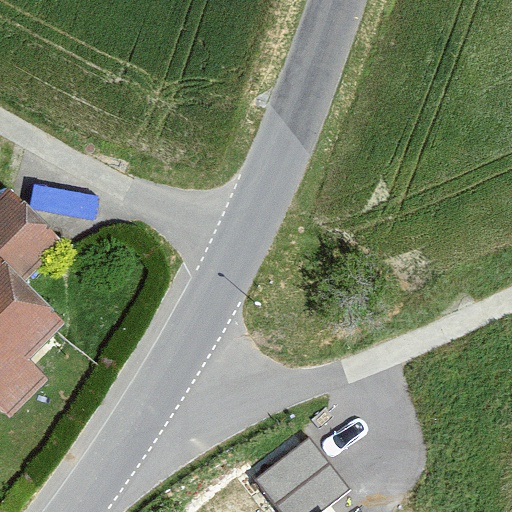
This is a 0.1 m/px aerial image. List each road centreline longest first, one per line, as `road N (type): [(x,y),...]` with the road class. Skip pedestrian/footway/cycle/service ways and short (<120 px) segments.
road 1 (tertiary): [(325,0),(244,257),(165,416),(77,511)]
road 2 (track): [(165,416),(379,367),(511,302)]
road 3 (track): [(0,119),(244,257)]
